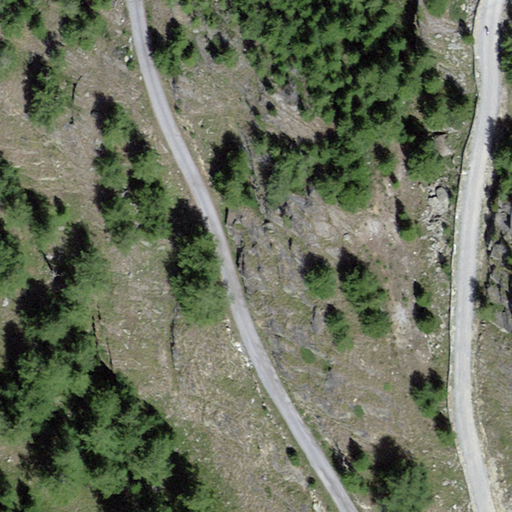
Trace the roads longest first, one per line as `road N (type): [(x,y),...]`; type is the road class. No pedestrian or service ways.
road 1 (track): [(347,511),(241,324),(218,234),(167,134),(134,0)]
road 2 (track): [(496,0),(483,43),(486,111),(470,188),(460,386),(487,511)]
